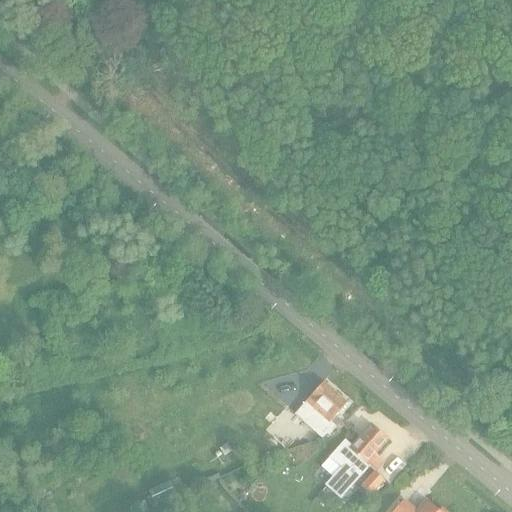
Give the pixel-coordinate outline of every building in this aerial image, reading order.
[(259,388),(267,411),(288,403),(279,380),(259,388)] [(316,425),(328,435),(336,425),(330,421),(346,401),(320,381),(302,404),(321,418),(316,425)] [(377,457),(374,454),(387,440),(370,424),(350,446),(343,440),(327,458),(339,469),(331,478),(344,490),(360,473),(361,474),(377,457)] [(359,487),(368,496),(383,481),(373,471),(359,487)] [(440,511),(426,500),(417,511),(402,500),(392,511),(440,511)]
